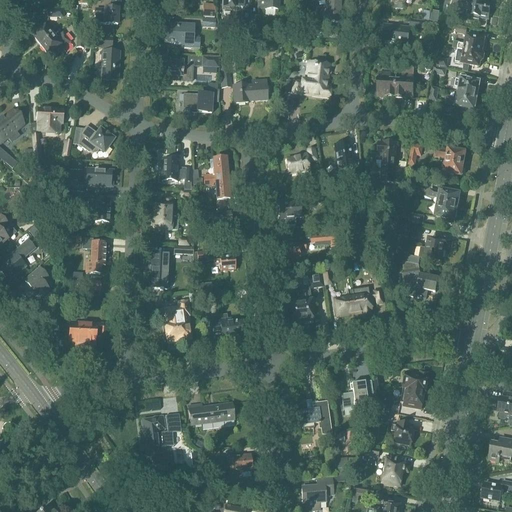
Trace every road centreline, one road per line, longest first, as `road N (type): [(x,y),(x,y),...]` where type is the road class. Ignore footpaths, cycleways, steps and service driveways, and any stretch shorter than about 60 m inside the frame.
road 1 (residential): [(123,384),(136,126)]
road 2 (residential): [(266,365),(244,137)]
road 3 (residential): [(266,365),(449,339),(472,343)]
road 4 (primary): [(472,343),(510,141)]
road 5 (primary): [(440,511),(472,343)]
road 6 (residential): [(350,123),(390,121),(510,141)]
road 7 (residential): [(274,511),(266,365)]
road 8 (residential): [(123,384),(266,365)]
road 9 (secondary): [(115,511),(33,397)]
road 10 (residential): [(9,83),(71,88),(136,126)]
road 11 (residential): [(136,126),(144,0)]
road 12 (residential): [(350,123),(364,0)]
